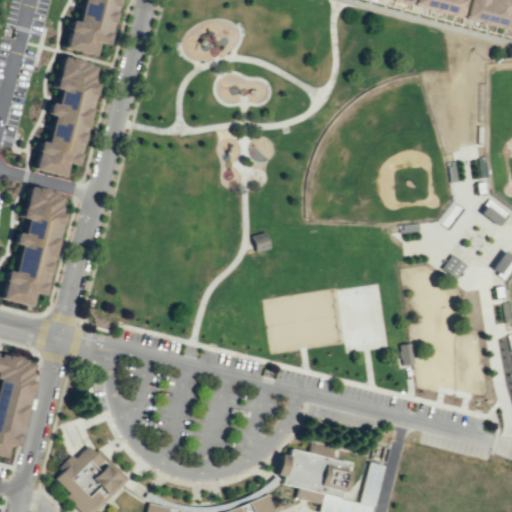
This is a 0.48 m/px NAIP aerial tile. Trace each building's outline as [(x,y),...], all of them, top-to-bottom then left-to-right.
[(61,48),(92,55),(95,42),(105,44),(115,0),(79,0),(75,21),(68,19),(61,48)] [(415,0),(414,7),(460,15),(462,0),(415,0)] [(509,30),(511,17),(511,0),(467,0),(463,19),(509,30)] [(74,165),(93,82),(89,81),(93,64),(58,56),(51,87),(57,89),(54,104),(47,102),(44,114),(50,115),(44,142),(37,140),(30,169),(61,176),(64,163),(74,165)] [(0,285),(0,299),(28,305),(30,293),(41,295),(59,212),(56,211),(60,194),(25,186),(18,217),(23,219),(20,233),(13,232),(11,244),(17,245),(11,272),(3,270),(0,285)] [(500,218),(483,206),(478,213),(495,225),(500,218)] [(253,251),(267,248),(263,231),(249,235),(253,251)] [(503,279),(511,264),(511,256),(501,250),(489,269),(503,279)] [(438,268),(454,279),(463,264),(448,254),(438,268)] [(411,364),(409,343),(397,344),(399,365),(411,364)] [(32,362),(0,355),(0,456),(2,457),(5,444),(14,446),(32,362)] [(369,511),(380,465),(366,462),(356,503),(339,499),(347,463),(328,458),(331,448),(307,442),(305,452),(287,448),(285,455),(278,453),(273,474),(281,476),(279,484),(295,487),(292,497),(317,503),(315,511),(369,511)] [(185,511),(144,503),(142,511),(91,511),(125,478),(99,452),(89,450),(85,445),(73,457),(67,455),(58,464),(56,474),(52,478),(65,492),(64,498),(77,511),(185,511)] [(272,511),(266,494),(218,511),(217,511),(272,511)]
